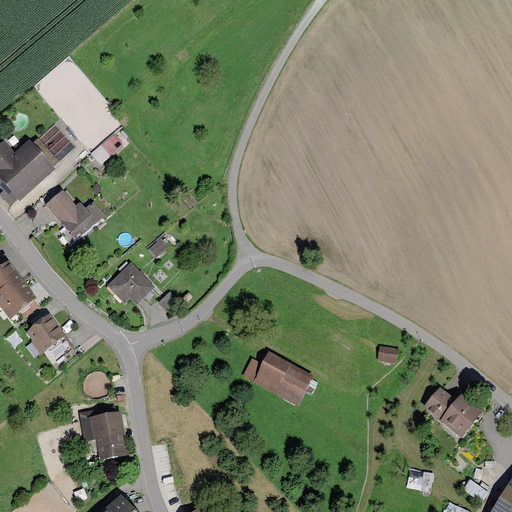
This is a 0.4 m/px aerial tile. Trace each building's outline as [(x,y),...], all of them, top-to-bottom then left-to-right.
[(93,154),(102,166),(126,146),(117,135),(93,154)] [(0,183),(19,204),(55,171),(30,144),(16,157),(4,143),(0,146),(0,183)] [(49,207),(75,239),(102,218),(93,207),(83,214),(79,209),(75,212),(63,196),(49,207)] [(160,240),(150,249),(157,257),(167,248),(160,240)] [(7,264),(0,269),(0,306),(9,319),(34,300),(26,289),(18,278),(7,264)] [(143,275),(132,264),(106,287),(123,306),(130,300),(135,306),(154,288),(143,275)] [(50,315),(27,334),(33,340),(32,344),(41,356),(66,336),(50,315)] [(65,360),(73,350),(67,345),(58,354),(65,360)] [(399,350),(380,347),(378,361),(397,364),(399,350)] [(298,407),(313,378),(268,355),(253,383),(298,407)] [(452,402),(440,392),(426,409),(463,441),(482,417),(457,396),(452,402)] [(111,409),(80,414),(85,442),(97,440),(101,462),(116,459),(127,457),(120,414),(112,415),(111,409)] [(432,493),(435,474),(411,471),(409,490),(432,493)] [(466,491),(484,504),(491,494),(473,481),(466,491)] [(511,511),(511,481),(492,511),(511,511)] [(127,511),(119,502),(106,511),(127,511)] [(470,511),(448,502),(443,511),(470,511)]
